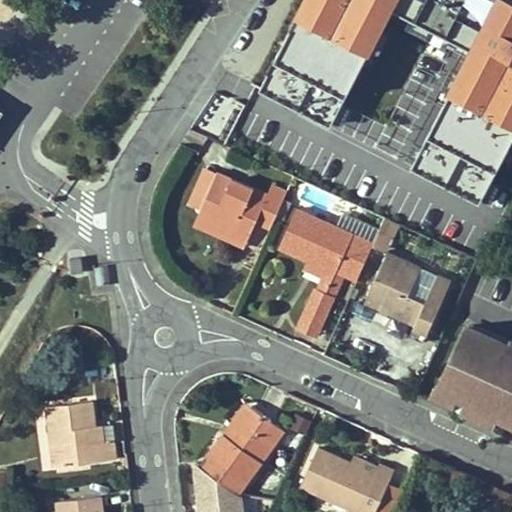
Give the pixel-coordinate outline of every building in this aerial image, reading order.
[(511,0),(303,0),(263,82),(330,119),(389,13),(463,50),(410,162),(481,199),(511,139),(511,0)] [(216,202),(211,212),(238,224),(247,229),(258,205),(277,213),(292,181),(271,171),(265,183),(216,161),(211,172),(200,195),(216,202)] [(200,195),(211,172),(199,167),(184,200),(195,204),(200,195)] [(211,212),(216,202),(200,195),(195,204),(193,213),(231,233),(238,224),(211,212)] [(296,199),(277,237),(305,250),(332,263),(352,225),(338,218),(296,199)] [(352,225),(375,235),(381,221),(344,205),(338,218),(352,225)] [(358,271),(375,235),(352,225),(332,263),(323,283),(332,286),(342,264),(358,271)] [(419,332),(448,272),(436,266),(423,292),(407,284),(420,259),(388,244),(363,295),(411,317),(406,326),(419,332)] [(304,257),(317,264),(312,278),(323,283),(332,263),(305,250),(304,257)] [(104,284),(101,266),(95,267),(97,285),(104,284)] [(323,283),(312,278),(297,308),(316,317),(332,286),(323,283)] [(71,286),(64,302),(84,309),(89,294),(71,286)] [(511,331),(474,314),(443,383),(471,394),(471,399),(511,417),(511,331)] [(115,458),(113,441),(103,443),(101,425),(89,426),(88,421),(94,420),(92,400),(48,405),(56,466),(115,458)] [(233,431),(251,406),(246,402),(224,433),(232,440),(237,433),(233,431)] [(238,493),(285,430),(251,406),(233,431),(237,433),(232,440),(224,433),(201,465),(238,493)] [(287,429),(301,435),(307,421),(293,415),(287,429)] [(113,441),(111,423),(101,425),(103,443),(113,441)] [(375,511),(389,482),(395,469),(381,463),(379,466),(376,473),(353,462),(318,447),(300,486),(358,511),(375,511)] [(379,466),(356,456),(353,462),(376,473),(379,466)] [(201,465),(196,462),(201,511),(242,511),(240,493),(238,493),(201,465)] [(391,511),(402,488),(389,482),(375,511),(391,511)] [(248,494),(247,511),(266,511),(268,496),(248,494)] [(102,511),(101,495),(58,500),(59,511),(102,511)]
